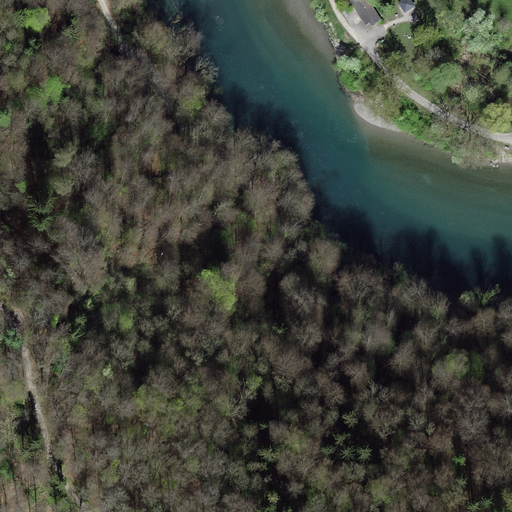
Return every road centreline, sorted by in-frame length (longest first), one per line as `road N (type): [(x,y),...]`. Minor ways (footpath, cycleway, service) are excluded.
road 1 (track): [(511,326),(430,314),(311,263),(243,179),(175,116),(100,0)]
road 2 (track): [(88,511),(55,464),(18,334),(0,304)]
